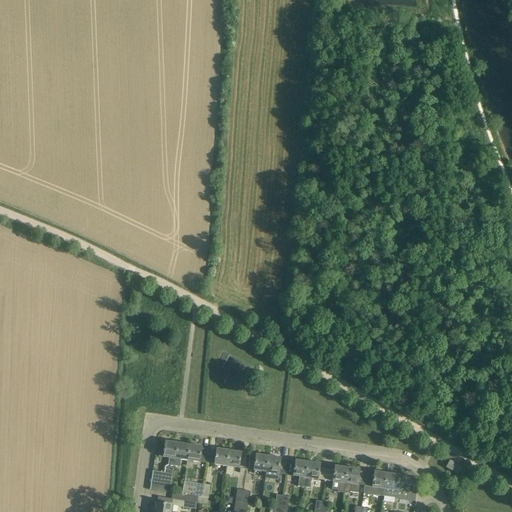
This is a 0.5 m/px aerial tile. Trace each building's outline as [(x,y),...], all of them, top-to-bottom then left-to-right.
[(174,466),(178,443),(165,441),(164,449),(160,449),(158,457),(170,458),(169,465),(166,467),(165,473),(173,474),(174,466)] [(181,460),(187,461),(190,445),(178,443),(174,466),(180,467),(181,460)] [(190,445),(187,461),(186,468),(192,469),(193,462),(199,463),(202,447),(190,445)] [(215,464),(226,466),(229,450),(217,449),(215,464)] [(241,452),(229,450),(226,466),(225,476),(232,477),(233,467),(239,468),(241,452)] [(266,472),(268,456),(256,454),(254,470),(266,472)] [(266,472),(265,478),(277,480),(281,458),(268,456),(266,472)] [(299,486),(304,487),(308,462),(296,460),(293,476),(300,477),(299,486)] [(446,468),(458,474),(462,467),(450,461),(446,468)] [(320,464),(308,462),(304,487),(310,488),(311,479),(318,480),(320,464)] [(335,466),(332,489),(338,490),(338,492),(344,493),(347,467),(335,466)] [(347,467),(344,493),(350,494),(350,492),(358,493),(360,485),(357,485),(359,471),(360,469),(347,467)] [(383,496),(387,473),(382,472),(382,471),(381,469),(377,469),(375,470),(375,471),(374,473),(367,472),(365,486),(379,488),(378,496),(383,496)] [(395,498),(398,475),(387,473),(383,496),(395,498)] [(398,475),(395,498),(395,499),(407,501),(408,493),(413,493),(414,485),(410,485),(411,477),(398,475)] [(196,496),(200,497),(201,484),(184,482),(182,495),(196,497),(196,496)] [(170,493),(171,486),(159,484),(158,491),(170,493)] [(210,485),(201,484),(200,497),(199,504),(207,505),(210,485)] [(233,511),(240,511),(243,490),(237,489),(233,511)] [(243,490),(240,511),(246,511),(249,491),(243,490)] [(172,494),(171,500),(184,501),(187,502),(197,503),(199,504),(200,497),(196,496),(196,497),(182,495),(172,494)] [(280,511),(283,496),(277,495),(274,511),(280,511)] [(286,511),(289,497),(283,496),(280,511),(286,511)] [(320,511),(322,502),(316,501),(314,511),(320,511)] [(154,511),(174,511),(172,511),(173,505),(156,502),(154,511)] [(322,502),(320,511),(326,511),(328,503),(322,502)]
